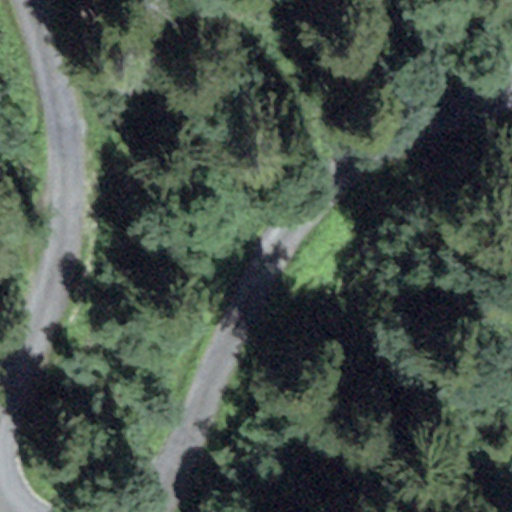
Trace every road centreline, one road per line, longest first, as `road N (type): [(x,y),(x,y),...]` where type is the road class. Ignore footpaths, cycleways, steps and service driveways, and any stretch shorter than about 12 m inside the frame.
road 1 (unclassified): [(511,82),(347,172),(238,324),(172,500),(145,511)]
road 2 (unclassified): [(0,424),(69,220),(64,99),(30,0)]
